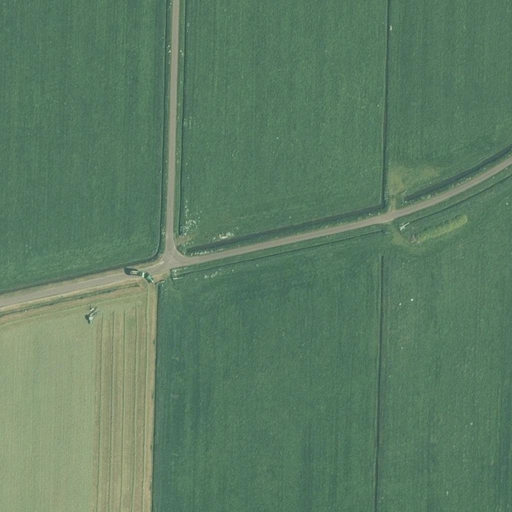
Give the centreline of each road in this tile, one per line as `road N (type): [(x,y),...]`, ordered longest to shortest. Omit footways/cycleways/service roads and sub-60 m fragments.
road 1 (unclassified): [(171,266),(397,215),(511,162)]
road 2 (unclassified): [(171,266),(176,0)]
road 3 (unclassified): [(0,305),(171,266)]
